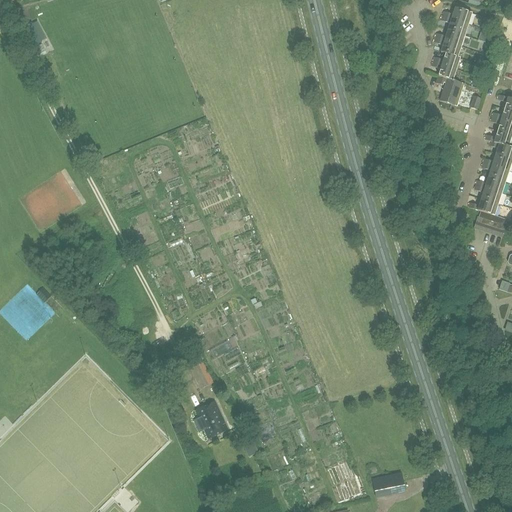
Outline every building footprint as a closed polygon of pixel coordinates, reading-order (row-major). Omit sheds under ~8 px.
[(445,12),(444,17),(469,25),(473,14),(456,9),(454,15),(445,12)] [(465,36),(469,25),(444,17),(442,21),(451,24),(449,31),(465,36)] [(32,24),(23,29),(32,46),(41,41),(32,24)] [(462,47),(465,36),(449,31),(447,37),(438,34),(436,39),(462,47)] [(458,58),(462,47),(436,39),(435,43),(443,46),(441,53),(446,55),(458,58)] [(461,59),(458,58),(446,55),(444,61),(435,58),(434,62),(457,70),(461,59)] [(453,81),(457,70),(434,62),(432,67),(441,70),(439,77),(453,81)] [(465,85),(453,81),(439,77),(437,84),(445,87),(440,102),(451,105),(450,109),(456,111),(457,107),(465,85)] [(507,103),(505,110),(511,112),(511,99),(499,96),(498,100),(507,103)] [(474,97),(470,108),(478,111),(481,99),(474,97)] [(511,124),(511,112),(505,110),(503,116),(494,113),(492,118),(511,124)] [(511,136),(511,124),(492,118),(491,122),(500,125),(498,132),(511,136)] [(509,147),(511,137),(511,136),(498,132),(496,138),(487,135),(485,140),(491,142),(509,147)] [(511,148),(509,147),(491,142),(489,146),(498,149),(496,156),(511,160),(511,148)] [(509,172),(511,164),(511,160),(496,156),(494,162),(485,159),(483,164),(509,172)] [(506,183),(509,172),(483,164),(482,168),(491,171),(489,178),(506,183)] [(502,194),(506,183),(489,178),(487,184),(478,181),(476,186),(502,194)] [(499,205),(502,194),(476,186),(475,190),(484,193),(482,200),(499,205)] [(495,217),(499,205),(482,200),(480,206),(471,203),(469,208),(495,217)] [(480,230),(483,219),(478,218),(474,229),(480,230)] [(486,232),(489,221),(483,219),(480,230),(486,232)] [(491,234),(495,223),(489,221),(486,232),(491,234)] [(497,236),(500,225),(495,223),(491,234),(497,236)] [(506,227),(500,225),(497,236),(502,238),(506,227)] [(497,288),(505,290),(507,282),(499,280),(497,288)] [(189,369),(200,390),(213,384),(202,363),(189,369)] [(299,413),(319,406),(317,400),(297,406),(299,413)] [(195,411),(208,440),(227,431),(214,402),(195,411)] [(271,427),(265,406),(260,408),(258,402),(254,403),(256,412),(253,413),(258,431),(271,427)] [(284,419),(278,408),(268,413),(274,424),(284,419)] [(369,479),(373,499),(403,492),(398,472),(369,479)] [(341,484),(336,485),(340,498),(345,496),(341,484)]
